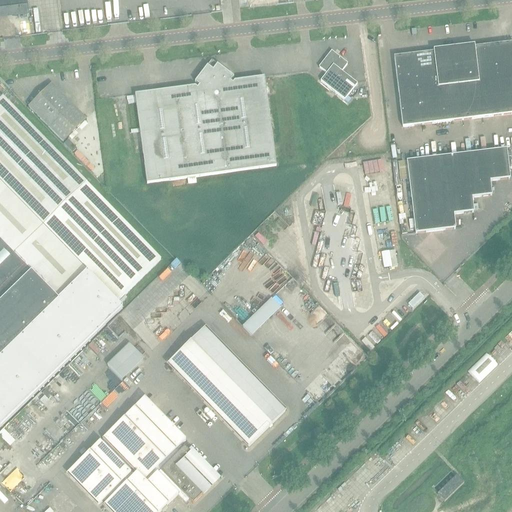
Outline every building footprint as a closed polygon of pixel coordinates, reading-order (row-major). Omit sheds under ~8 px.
[(402,128),(511,114),(511,43),(474,48),(474,46),(433,51),(433,53),(394,57),(402,128)] [(344,100),(357,84),(341,72),(348,64),(331,51),(318,67),(326,74),(320,81),(344,100)] [(195,178),(276,167),(264,77),(234,82),(232,84),(230,82),(233,77),(217,65),(214,68),(211,69),(207,66),(194,83),(199,86),(197,88),(195,87),(135,95),(147,184),(187,179),(188,184),(196,183),(195,178)] [(63,142),(86,120),(51,84),(28,107),(63,142)] [(0,427),(122,307),(117,302),(161,260),(2,97),(0,98),(0,427)] [(506,149),(432,158),(406,161),(415,234),(455,229),(454,215),(473,212),(472,198),(492,196),(490,181),(510,179),(506,149)] [(406,310),(410,314),(423,301),(415,292),(410,296),(415,301),(406,310)] [(272,300),(243,328),(251,336),(281,309),(272,300)] [(285,412),(204,329),(191,342),(168,364),(249,447),(271,425),(285,412)] [(132,347),(110,369),(120,380),(142,358),(132,347)] [(479,383),(497,365),(486,354),(468,371),(479,383)] [(100,442),(68,473),(99,505),(103,501),(106,503),(105,504),(112,511),(160,511),(178,495),(185,503),(189,500),(193,504),(217,481),(184,448),(183,449),(180,446),(185,441),(144,399),(102,440),(104,441),(101,444),(100,442)] [(444,502),(463,483),(456,476),(437,494),(444,502)]
